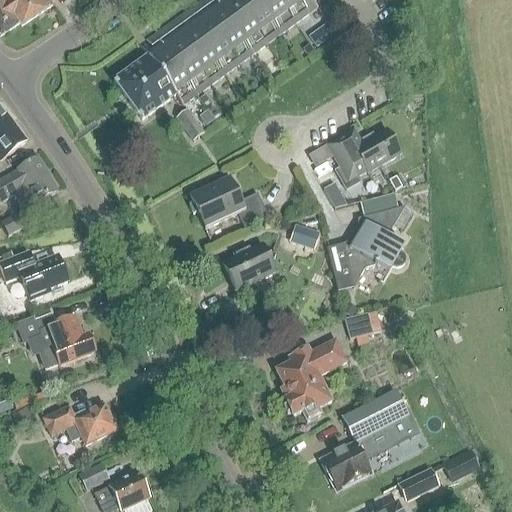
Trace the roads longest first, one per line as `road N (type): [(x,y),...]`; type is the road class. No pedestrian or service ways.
road 1 (tertiary): [(244,511),(90,199),(10,81)]
road 2 (residential): [(283,148),(381,85),(380,48),(348,0)]
road 3 (residential): [(10,81),(125,0)]
